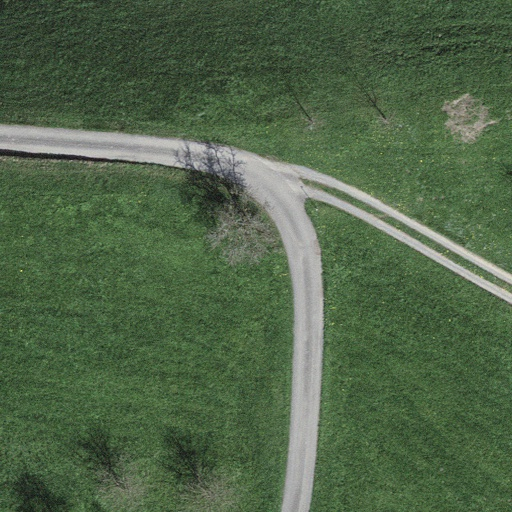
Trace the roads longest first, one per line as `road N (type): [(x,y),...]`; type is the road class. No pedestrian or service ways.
road 1 (unclassified): [(302,511),(310,337),(288,181)]
road 2 (unclassified): [(0,132),(100,134),(288,181)]
road 3 (track): [(288,181),(511,279)]
